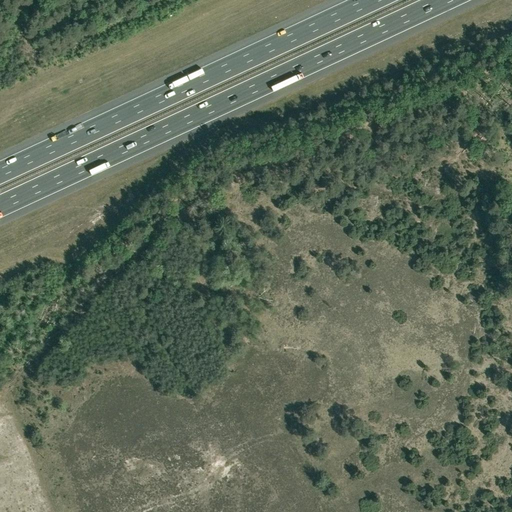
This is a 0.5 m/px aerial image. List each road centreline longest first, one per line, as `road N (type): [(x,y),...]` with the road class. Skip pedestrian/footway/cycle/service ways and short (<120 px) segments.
road 1 (motorway): [(0,206),(445,0)]
road 2 (motorway): [(371,0),(0,172)]
